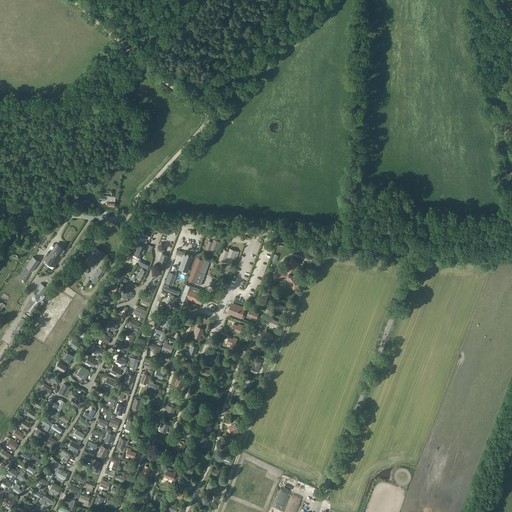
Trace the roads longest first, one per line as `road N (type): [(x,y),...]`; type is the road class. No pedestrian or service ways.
road 1 (unclassified): [(511,258),(0,209)]
road 2 (track): [(89,16),(211,114),(139,195),(131,220)]
